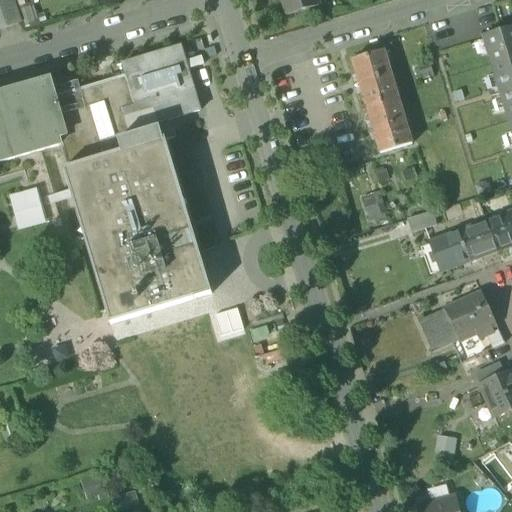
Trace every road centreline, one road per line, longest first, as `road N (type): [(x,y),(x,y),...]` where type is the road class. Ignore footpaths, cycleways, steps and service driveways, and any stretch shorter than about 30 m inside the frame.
road 1 (residential): [(245,65),(382,511)]
road 2 (residential): [(0,72),(226,3)]
road 3 (residential): [(467,0),(245,65)]
